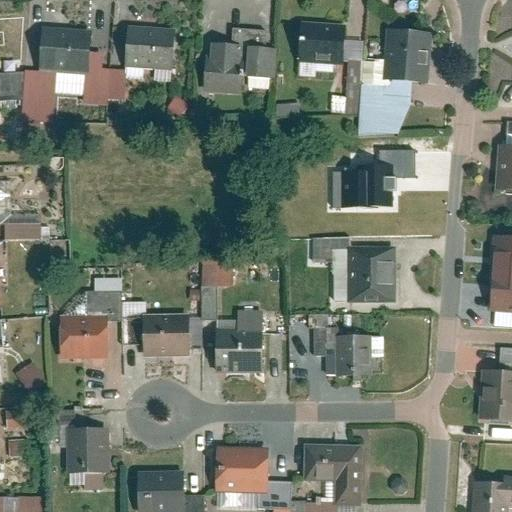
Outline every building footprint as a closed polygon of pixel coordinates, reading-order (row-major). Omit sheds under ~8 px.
[(351,27),(307,23),(304,58),(348,62),(351,27)] [(180,32),(130,27),(127,64),(177,69),(180,32)] [(98,33),(43,29),(40,69),(95,73),(98,33)] [(440,33),(396,29),(391,78),(435,83),(440,33)] [(217,60),(208,60),(207,85),(252,88),(253,68),(243,67),(245,44),(218,42),(217,60)] [(254,44),(253,68),(252,88),(275,89),(275,77),(281,78),(283,46),(254,44)] [(501,187),(511,187),(511,143),(509,144),(504,143),(501,187)] [(400,164),(360,164),(361,206),(401,205),(400,164)] [(511,235),(499,235),(493,308),(511,309),(511,235)] [(403,247),(355,247),(355,301),(403,302),(403,247)] [(204,286),(246,286),(246,259),(204,259),(204,286)] [(97,293),(124,291),(123,279),(96,280),(97,293)] [(205,320),(217,320),(217,291),(205,291),(205,320)] [(243,328),(220,328),(220,373),(269,374),(270,310),(244,310),(243,328)] [(199,316),(150,317),(150,357),(200,356),(199,316)] [(115,317),(67,318),(68,357),(116,355),(115,317)] [(377,335),(343,335),(344,376),(377,376),(377,335)] [(29,391),(45,383),(36,364),(19,372),(29,391)] [(482,419),(511,420),(511,370),(505,370),(485,369),(482,419)] [(117,429),(72,429),(73,474),(117,474),(117,429)] [(371,444),(311,443),(310,480),(340,480),(340,505),(370,505),(371,444)] [(275,450),(220,448),(218,490),(273,492),(275,450)] [(190,511),(191,472),(144,472),(143,511),(190,511)] [(511,511),(511,480),(480,478),(476,511),(511,511)]
